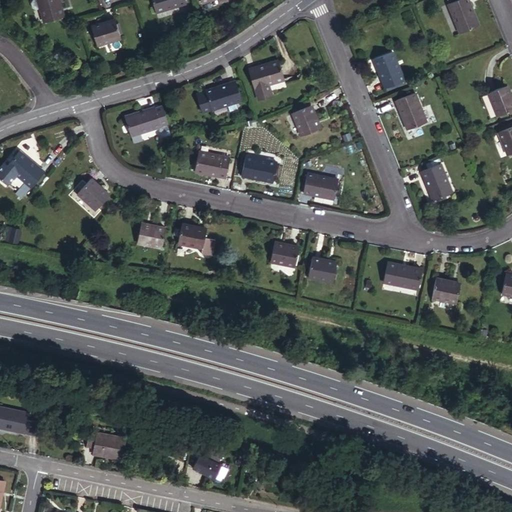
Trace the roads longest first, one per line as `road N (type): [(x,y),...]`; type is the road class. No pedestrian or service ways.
road 1 (trunk): [(0,326),(317,408),(511,480)]
road 2 (trunk): [(511,455),(300,378),(0,302)]
road 3 (residential): [(409,238),(108,174),(85,102)]
road 4 (residential): [(313,0),(409,238)]
road 5 (residential): [(297,0),(210,62),(85,102)]
road 6 (residential): [(265,511),(39,464)]
